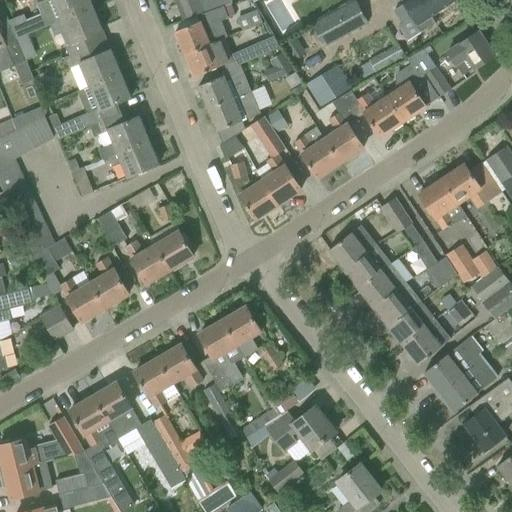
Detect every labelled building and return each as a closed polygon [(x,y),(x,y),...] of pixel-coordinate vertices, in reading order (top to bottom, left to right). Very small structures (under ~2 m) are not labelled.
[(61,21),(93,7),(89,0),(34,0),(39,9),(40,12),(26,19),(24,16),(23,12),(8,18),(16,38),(17,39),(32,33),(50,26),(50,25),(61,21)] [(186,0),(175,0),(184,21),(194,17),(186,0)] [(204,13),(198,0),(186,0),(194,17),(197,16),(204,13)] [(431,16),(440,11),(456,0),(405,0),(397,6),(398,8),(395,10),(409,31),(412,29),(417,26),(422,33),(436,23),(431,16)] [(324,46),(367,23),(364,16),(356,2),(313,25),(324,46)] [(231,4),(223,7),(228,18),(236,14),(231,4)] [(61,21),(50,25),(50,26),(54,34),(60,32),(66,46),(65,47),(69,56),(98,44),(94,34),(103,31),(93,7),(61,21)] [(175,32),(185,55),(221,40),(227,37),(220,21),(228,18),(223,7),(203,15),(198,17),(199,22),(175,32)] [(184,21),(172,26),(175,32),(199,22),(198,17),(197,16),(194,17),(184,21)] [(0,31),(0,72),(5,71),(11,60),(14,67),(26,62),(16,40),(17,39),(16,38),(5,42),(0,31)] [(454,65),(455,64),(463,76),(474,69),(494,56),(478,32),(446,53),(454,65)] [(221,40),(185,55),(194,78),(224,65),(227,70),(240,65),(267,54),(279,48),(273,38),(228,57),(221,40)] [(295,39),(283,47),(293,62),(305,54),(295,39)] [(98,44),(69,56),(74,67),(78,65),(88,88),(121,74),(111,50),(102,54),(98,44)] [(398,45),(369,61),(375,72),(404,56),(398,45)] [(424,75),(439,98),(450,90),(439,73),(435,67),(434,68),(422,49),(408,58),(411,63),(420,77),(424,75)] [(265,72),(269,83),(292,72),(284,57),(282,53),(270,60),(274,68),(265,72)] [(398,90),(385,98),(401,122),(439,98),(424,75),(420,77),(411,63),(395,73),(396,86),(398,90)] [(198,86),(208,110),(251,92),(240,65),(227,70),(227,71),(223,76),(198,86)] [(336,66),(306,84),(319,107),(350,89),(336,66)] [(131,98),(121,74),(88,88),(80,91),(81,92),(78,93),(87,114),(61,125),(57,115),(50,118),(59,139),(90,126),(126,111),(122,101),(131,98)] [(306,91),(302,86),(289,94),(292,99),(294,98),(304,92),(306,91)] [(217,132),(242,122),(261,114),(251,92),(208,110),(217,132)] [(304,92),(294,98),(308,119),(317,113),(304,92)] [(350,92),(340,98),(355,120),(364,114),(380,137),(401,122),(385,98),(374,106),(366,94),(356,101),(350,92)] [(336,132),(324,140),(340,163),(363,148),(348,125),(355,120),(340,98),(331,104),(332,105),(338,114),(332,118),(328,121),(336,132)] [(130,120),(126,111),(90,126),(95,138),(109,132),(114,144),(104,148),(98,151),(102,160),(108,158),(149,141),(139,117),(130,120)] [(13,121),(17,130),(22,127),(32,122),(37,120),(34,112),(13,121)] [(276,112),(266,119),(276,133),(286,127),(276,112)] [(32,122),(43,143),(53,138),(44,116),(37,120),(32,122)] [(252,124),(250,126),(272,159),(266,163),(268,165),(274,174),(263,182),(278,205),(301,189),(290,173),(284,165),(278,155),(286,149),(276,133),(266,119),(264,116),(252,124)] [(17,130),(13,121),(4,125),(0,126),(0,139),(1,139),(13,133),(17,130)] [(32,122),(22,127),(34,148),(43,143),(32,122)] [(17,130),(13,133),(24,153),(34,148),(22,127),(17,130)] [(0,139),(0,154),(14,159),(24,153),(13,133),(1,139),(0,139)] [(225,160),(244,149),(235,136),(219,146),(225,160)] [(317,178),(340,163),(324,140),(312,148),(305,137),(294,144),(302,155),(306,162),(317,178)] [(127,178),(159,164),(149,141),(108,158),(112,167),(121,164),(127,178)] [(511,154),(506,145),(484,160),(511,200),(511,154)] [(0,154),(0,178),(19,170),(14,159),(0,154)] [(68,163),(72,173),(80,169),(76,160),(68,163)] [(255,220),(278,205),(263,182),(253,188),(247,177),(243,162),(231,166),(239,196),(255,220)] [(464,165),(441,180),(457,204),(469,196),(477,207),(497,194),(500,192),(481,163),(478,166),(469,171),(464,165)] [(80,169),(72,173),(82,197),(93,192),(83,168),(80,169)] [(0,178),(0,185),(2,191),(24,180),(19,170),(0,178)] [(29,191),(24,180),(2,191),(7,201),(29,191)] [(445,212),(457,204),(441,180),(419,195),(434,219),(435,219),(443,230),(453,223),(445,212)] [(7,201),(13,212),(34,202),(29,191),(7,201)] [(139,195),(129,200),(139,218),(149,211),(139,195)] [(11,211),(6,202),(5,200),(0,202),(0,211),(2,215),(11,211)] [(400,228),(409,222),(395,200),(382,209),(397,232),(400,229),(400,228)] [(13,212),(17,222),(39,212),(34,202),(13,212)] [(158,210),(162,223),(175,219),(170,206),(158,210)] [(39,212),(17,222),(22,233),(44,222),(39,212)] [(110,212),(97,220),(113,248),(127,240),(117,223),(110,212)] [(22,233),(27,243),(49,233),(44,222),(22,233)] [(423,242),(410,223),(409,222),(400,228),(400,229),(413,249),(423,242)] [(328,251),(343,270),(375,244),(361,226),(328,251)] [(179,232),(155,246),(170,270),(193,256),(179,232)] [(27,243),(33,256),(54,244),(49,233),(27,243)] [(73,253),(65,239),(55,245),(54,244),(33,256),(45,278),(53,273),(59,269),(55,262),(73,253)] [(146,284),(170,270),(155,246),(143,253),(136,241),(125,247),(132,259),(131,259),(146,284)] [(427,269),(437,262),(423,242),(413,249),(427,269)] [(375,244),(343,270),(358,289),(391,264),(375,244)] [(446,257),(463,284),(478,274),(481,278),(496,268),(486,252),(473,261),(463,246),(446,257)] [(90,283),(105,308),(129,294),(114,269),(114,270),(107,258),(96,264),(103,276),(90,283)] [(439,288),(457,276),(446,258),(437,263),(437,262),(427,269),(439,288)] [(391,264),(358,289),(373,308),(406,282),(391,264)] [(481,278),(482,279),(471,287),(483,302),(509,282),(498,267),(497,268),(496,268),(481,278)] [(105,308),(90,283),(78,291),(71,279),(60,285),(64,291),(67,297),(81,322),(105,308)] [(373,308),(388,327),(419,302),(420,301),(406,282),(373,308)] [(511,305),(511,285),(509,282),(483,302),(495,318),(511,305)] [(47,284),(30,288),(33,300),(54,295),(47,284)] [(0,294),(0,322),(11,320),(9,310),(34,304),(33,300),(30,288),(6,294),(6,293),(0,294)] [(388,327),(402,346),(436,320),(420,301),(419,302),(388,327)] [(73,329),(64,312),(61,307),(41,318),(54,341),(73,329)] [(222,320),(237,345),(244,357),(259,349),(252,336),(260,331),(246,307),(222,320)] [(244,357),(237,345),(222,320),(199,334),(211,356),(203,361),(221,392),(243,379),(234,363),(244,357)] [(436,320),(402,346),(418,365),(450,339),(436,320)] [(439,392),(481,359),(478,355),(482,352),(471,337),(448,356),(447,355),(424,373),(439,392)] [(257,351),(265,363),(270,370),(282,362),(269,343),(257,351)] [(181,344),(158,358),(172,383),(185,376),(192,388),(203,381),(196,369),(181,344)] [(149,397),(156,409),(159,407),(162,405),(167,402),(160,390),(172,383),(158,358),(134,372),(144,390),(149,397)] [(454,412),(478,394),(497,378),(489,369),(481,359),(439,392),(454,412)] [(15,369),(2,377),(8,386),(21,379),(15,369)] [(476,415),(464,424),(485,451),(501,439),(506,435),(498,424),(511,413),(511,407),(510,405),(511,402),(511,383),(508,379),(470,407),(476,415)] [(117,382),(93,396),(118,439),(127,455),(145,444),(171,489),(185,481),(182,474),(153,424),(151,420),(141,425),(131,407),(117,382)] [(204,391),(220,422),(232,415),(215,385),(204,391)] [(297,402),(290,391),(273,402),(281,413),(297,402)] [(118,439),(93,396),(69,410),(80,428),(84,435),(90,444),(83,449),(85,453),(102,481),(103,483),(110,494),(122,487),(115,474),(100,449),(118,439)] [(335,432),(315,406),(300,418),(295,422),(287,412),(264,428),(286,454),(288,452),(303,440),(311,450),(311,451),(320,444),(335,432)] [(32,465),(45,462),(83,449),(63,415),(48,423),(57,438),(40,443),(28,446),(26,439),(26,436),(0,441),(0,455),(1,458),(0,458),(0,471),(1,474),(4,473),(32,466),(32,465)] [(153,424),(182,474),(195,467),(190,456),(196,453),(198,456),(210,450),(199,432),(181,443),(167,419),(166,417),(165,417),(153,424)] [(249,424),(242,429),(247,437),(255,433),(249,424)] [(55,482),(58,495),(103,483),(102,481),(85,453),(74,455),(81,476),(55,482)] [(511,454),(497,466),(511,485),(511,454)] [(52,488),(45,462),(32,465),(32,466),(4,473),(1,474),(4,488),(8,487),(11,499),(30,494),(38,492),(52,488)] [(278,495),(302,476),(292,462),(268,481),(278,495)] [(360,464),(344,476),(335,483),(350,502),(336,511),(367,511),(378,504),(372,497),(381,491),(380,490),(361,465),(360,464)] [(195,467),(182,474),(185,481),(197,501),(200,500),(207,511),(211,511),(236,496),(227,483),(210,494),(195,467)] [(103,483),(58,495),(62,510),(91,503),(112,498),(110,494),(103,483)]
